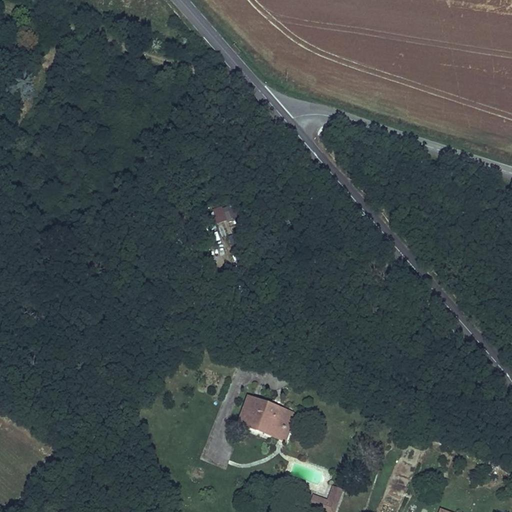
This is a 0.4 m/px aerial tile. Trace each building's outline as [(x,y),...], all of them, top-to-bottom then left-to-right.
[(289,414),(249,399),(239,425),(258,432),(261,427),(282,434),(289,414)] [(285,442),(294,416),(289,414),(282,434),(261,427),(258,432),(285,442)] [(447,440),(435,435),(434,441),(444,446),(447,440)] [(328,511),(338,511),(344,492),(335,489),(331,502),(328,511)] [(317,498),(314,508),(328,511),(331,502),(317,498)]
